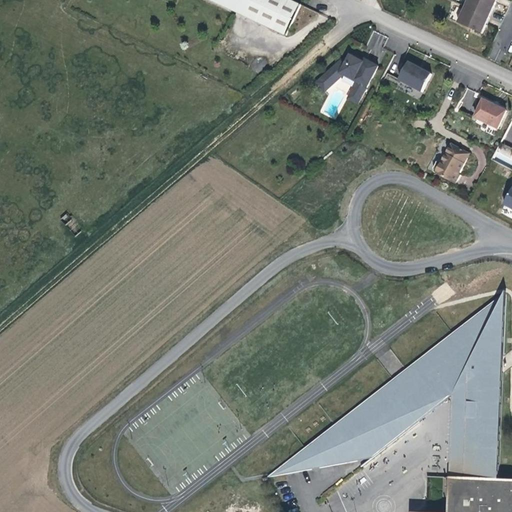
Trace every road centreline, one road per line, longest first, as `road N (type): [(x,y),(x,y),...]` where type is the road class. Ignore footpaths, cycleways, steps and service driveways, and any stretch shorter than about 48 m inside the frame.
road 1 (track): [(364,8),(0,328)]
road 2 (residential): [(94,511),(76,499),(65,472),(82,432),(274,266),(319,244)]
road 3 (residential): [(511,239),(398,178),(361,194),(352,222)]
road 4 (residential): [(511,79),(341,0)]
road 5 (residential): [(362,249),(399,269),(511,248)]
